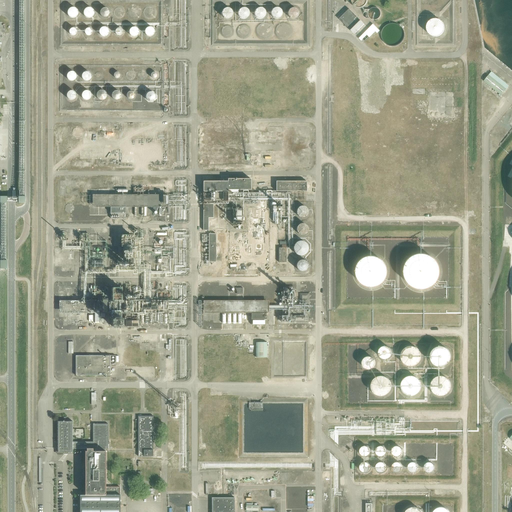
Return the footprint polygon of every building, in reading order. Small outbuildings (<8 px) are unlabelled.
[(79,12),(79,11),(78,10),(78,9),(77,8),(76,7),(75,6),(73,6),(72,6),(71,7),(69,8),(68,9),(68,11),(67,12),(67,13),(68,14),(68,15),(69,16),(71,17),(73,18),(74,18),(75,17),(77,16),(78,15),(78,14),(79,13),(79,12)] [(110,12),(110,11),(110,10),(108,8),(108,7),(107,7),(105,6),(103,7),(101,8),(100,9),(100,10),(99,11),(100,13),(100,14),(101,15),(102,16),(103,16),(105,17),(106,16),(108,15),(109,15),(109,14),(110,12)] [(282,12),(282,11),(282,10),(281,8),(279,7),(277,6),(275,7),(274,7),(273,8),(272,9),(271,11),(271,12),(272,14),(273,15),(274,16),(274,17),(275,17),(276,17),(277,17),(279,17),(280,16),(281,16),(282,14),(282,12)] [(94,14),(94,12),(94,11),(94,10),(93,9),(92,8),(91,7),(90,7),(89,7),(88,7),(87,7),(86,8),(85,8),(84,9),(84,10),(83,11),(83,12),(83,13),(83,14),(84,15),(84,16),(85,17),(86,17),(87,18),(88,18),(89,18),(90,18),(91,17),(92,17),(93,16),(93,15),(94,15),(94,14)] [(233,13),(233,12),(233,10),(232,9),(231,8),(230,7),(228,7),(227,7),(225,7),(224,8),(223,9),(222,10),(222,11),(222,13),(222,15),(223,17),(224,17),(225,18),(227,18),(228,18),(230,18),(231,17),(232,16),(233,15),(233,13)] [(250,13),(249,12),(249,10),(248,9),(248,8),(246,7),(245,7),(244,7),(242,7),(240,8),(239,9),(239,10),(238,12),(238,13),(238,15),(239,16),(239,17),(241,17),(241,18),(243,18),(245,18),(246,18),(248,17),(249,16),(249,15),(250,13)] [(266,12),(266,10),(265,9),(265,8),(264,8),(263,7),(261,7),(260,7),(259,7),(257,8),(256,9),(256,10),(255,11),(255,12),(255,13),(256,14),(257,16),(258,17),(260,18),(262,18),(263,17),(264,17),(265,16),(266,14),(266,13),(266,12)] [(299,13),(299,12),(298,10),(297,9),(297,8),(296,7),(294,7),(292,7),(291,7),(290,8),(289,9),(288,10),(288,12),(288,13),(288,14),(288,15),(289,16),(291,17),(292,18),(293,18),(294,18),(295,18),(296,17),(297,16),(298,15),(299,14),(299,13)] [(372,19),(373,20),(375,20),(377,19),(378,18),(379,17),(380,16),(380,15),(380,14),(380,12),(380,11),(379,10),(378,9),(377,9),(376,8),(375,8),(374,8),(372,8),(370,9),(369,10),(369,11),(368,13),(368,15),(369,16),(369,17),(370,18),(372,19)] [(343,11),(338,17),(355,34),(365,25),(349,9),(345,13),(343,11)] [(445,28),(445,26),(445,24),(444,23),(443,22),(441,20),(440,19),(437,19),(436,19),(434,19),(432,20),(431,21),(430,22),(429,23),(428,25),(427,26),(427,28),(427,29),(428,31),(429,33),(430,34),(431,35),(432,36),(434,36),(436,37),(437,37),(440,36),(441,35),(443,34),(444,33),(445,31),(445,30),(445,28)] [(109,31),(109,30),(109,29),(108,27),(106,26),(105,26),(104,26),(103,26),(102,26),(100,27),(99,29),(99,31),(99,32),(99,33),(100,34),(101,35),(102,36),(104,36),(105,36),(107,36),(107,35),(109,33),(109,32),(109,31)] [(139,31),(139,29),(138,27),(136,26),(135,26),(134,26),(133,26),(132,26),(130,27),(129,28),(129,29),(129,31),(129,33),(129,34),(130,34),(131,35),(132,36),(133,36),(135,36),(136,36),(137,35),(138,34),(139,33),(139,32),(139,31)] [(155,31),(154,29),(153,27),(152,26),(151,26),(149,26),(148,26),(147,26),(146,27),(145,28),(145,29),(144,31),(144,33),(145,34),(146,34),(146,35),(147,36),(149,36),(151,36),(152,36),(153,35),(154,33),(155,32),(155,31)] [(76,78),(77,77),(77,75),(76,74),(75,73),(74,72),(73,71),(72,71),(70,72),(69,72),(68,73),(67,75),(67,76),(68,77),(68,79),(69,80),(70,80),(72,81),(73,81),(74,80),(76,79),(76,78)] [(91,77),(92,76),(91,74),(91,73),(89,72),(88,71),(87,71),(85,71),(84,72),(83,73),(82,75),(82,76),(82,77),(83,79),(84,80),(85,80),(87,81),(88,80),(90,80),(91,78),(91,77)] [(509,86),(491,72),(484,81),(501,95),(509,86)] [(76,96),(76,95),(76,93),(75,92),(74,91),(73,90),(72,90),(70,90),(69,90),(68,91),(67,92),(66,93),(66,95),(66,96),(67,97),(67,99),(69,99),(70,100),(71,100),(73,100),(74,99),(75,98),(76,97),(76,96)] [(90,97),(91,96),(91,94),(90,93),(89,92),(88,91),(87,90),(85,90),(84,91),(83,92),(82,93),(81,94),(82,96),(82,97),(83,98),(84,99),(86,100),(87,100),(89,99),(90,98),(90,97)] [(105,96),(105,95),(105,94),(105,93),(104,91),(103,91),(102,90),(101,90),(99,90),(98,90),(97,91),(96,92),(95,93),(95,94),(95,95),(95,97),(96,98),(96,99),(98,100),(99,100),(100,100),(101,100),(103,99),(104,99),(104,98),(105,96)] [(120,96),(120,95),(120,94),(119,93),(119,92),(118,91),(116,90),(115,90),(114,90),(113,90),(111,91),(110,92),(110,93),(109,94),(109,95),(110,97),(110,98),(111,99),(112,100),(113,100),(115,100),(116,100),(117,100),(118,99),(119,98),(120,96)] [(155,97),(156,96),(155,95),(155,94),(155,93),(154,93),(153,92),(153,91),(152,91),(151,91),(150,91),(149,91),(148,92),(147,92),(146,93),(146,94),(145,95),(145,96),(145,97),(145,98),(146,99),(147,100),(148,101),(149,101),(150,101),(151,101),(152,101),(153,100),(154,100),(155,99),(155,98),(155,97)] [(242,141),(239,126),(234,123),(233,121),(229,122),(226,127),(226,122),(222,125),(225,126),(214,128),(210,136),(209,136),(210,141),(207,142),(210,143),(211,146),(212,146),(214,155),(219,154),(220,155),(224,157),(225,153),(234,152),(237,157),(240,159),(243,158),(247,149),(242,142),(242,141)] [(250,190),(250,179),(227,179),(227,181),(203,181),(203,191),(228,191),(228,190),(250,190)] [(306,191),(306,181),(276,181),(276,191),(306,191)] [(208,230),(208,222),(208,218),(213,218),(213,204),(203,204),(203,230),(208,230)] [(308,211),(308,210),(308,209),(307,207),(305,205),(303,205),(301,205),(300,205),(298,207),(297,208),(297,210),(297,212),(297,213),(298,215),(299,216),(300,216),(302,217),(303,217),(304,216),(306,216),(306,215),(308,213),(308,212),(308,211)] [(126,207),(110,207),(110,219),(126,219),(126,207)] [(308,229),(308,227),(308,226),(307,225),(306,224),(304,223),(303,223),(302,223),(301,223),(300,223),(299,224),(298,224),(297,225),(297,226),(296,227),(296,229),(297,231),(297,232),(298,233),(300,234),(301,234),(302,234),(303,234),(304,234),(306,233),(308,231),(308,230),(308,229)] [(133,242),(133,234),(122,234),(121,244),(124,244),(124,239),(127,239),(127,245),(131,245),(131,242),(133,242)] [(308,247),(308,246),(307,244),(307,243),(306,242),(305,241),(303,240),(302,240),(301,240),(299,240),(298,240),(297,241),(295,242),(295,243),(294,245),(293,246),(293,247),(293,249),(294,250),(294,251),(295,252),(297,254),(298,254),(299,255),(301,255),(302,255),(304,254),(305,253),(306,252),(307,251),(307,250),(308,249),(308,247)] [(407,282),(410,284),(414,286),(418,287),(422,287),(427,286),(430,284),(434,281),(436,278),(437,274),(438,269),(437,265),(436,261),(433,257),(430,255),(426,253),(422,252),(418,252),(413,253),(410,255),(406,258),(404,261),(403,266),(402,270),(403,274),(404,278),(407,282)] [(354,267),(354,271),(355,275),(356,278),(359,282),(362,284),(366,285),(370,286),(374,285),(378,284),(381,281),(383,278),(385,274),(385,270),(384,266),(383,262),(380,259),(377,257),(373,255),(369,255),(365,256),(361,257),(358,260),(356,263),(354,267)] [(308,265),(308,263),(307,261),(306,261),(305,259),(303,259),(302,259),(300,259),(298,261),(297,262),(296,263),(296,265),(297,267),(297,268),(298,269),(299,270),(300,270),(302,271),(303,271),(304,270),(305,270),(306,269),(307,268),(308,267),(308,266),(308,265)] [(90,300),(60,300),(60,312),(71,312),(71,306),(75,306),(79,306),(79,311),(90,311),(90,300)] [(251,325),(256,325),(266,324),(266,320),(267,320),(267,313),(268,313),(268,300),(203,300),(203,313),(251,313),(251,325)] [(176,324),(186,325),(187,307),(177,307),(176,324)] [(267,342),(256,342),(256,357),(267,357),(267,342)] [(451,355),(451,353),(451,351),(450,349),(448,348),(447,346),(445,345),(444,345),(441,344),(439,345),(437,345),(435,346),(434,347),(432,349),(431,351),(431,353),(431,355),(431,356),(431,358),(432,360),(433,362),(435,363),(437,364),(439,365),(441,365),(442,365),(444,365),(446,364),(448,363),(449,361),(451,359),(451,357),(451,355)] [(422,357),(422,356),(422,354),(421,352),(420,350),(419,348),(418,347),(416,346),(414,345),(412,345),(410,345),(408,346),(406,347),(405,348),(403,349),(402,351),(402,353),(401,355),(401,357),(402,358),(402,360),(403,362),(405,363),(406,365),(408,365),(410,366),(412,366),(414,366),(416,365),(418,364),(419,363),(420,361),(421,359),(422,357)] [(392,353),(392,351),(391,350),(391,349),(390,348),(389,347),(388,346),(386,346),(385,346),(384,346),(383,347),(382,347),(381,348),(380,349),(379,350),(379,352),(379,353),(379,354),(379,355),(380,356),(381,357),(381,358),(383,359),(384,359),(385,359),(387,359),(388,359),(389,358),(390,357),(391,356),(391,355),(392,354),(392,353)] [(110,375),(110,366),(110,355),(75,355),(75,375),(110,375)] [(376,363),(376,361),(375,360),(375,359),(374,358),(373,357),(372,357),(370,356),(369,356),(368,356),(367,357),(366,357),(364,358),(364,359),(363,360),(363,362),(363,363),(363,364),(363,365),(364,367),(365,368),(366,369),(367,369),(368,369),(369,369),(370,369),(372,369),(374,368),(375,366),(375,365),(376,364),(376,363)] [(392,386),(392,384),(391,382),(390,380),(389,378),(388,377),(386,376),(384,376),(381,375),(380,376),(378,376),(376,377),(374,378),(373,380),(372,382),(371,384),(371,386),(372,388),(372,390),(373,392),(375,394),(377,395),(379,396),(381,396),(382,396),(385,396),(387,395),(388,394),(389,393),(390,391),(391,390),(392,388),(392,386)] [(422,385),(421,383),(421,381),(420,380),(419,378),(417,377),(416,376),(414,375),(412,375),(410,375),(408,375),(406,376),(404,378),(403,379),(402,381),(401,383),(401,385),(401,387),(402,389),(403,391),(404,392),(405,394),(407,395),(409,395),(411,396),(414,395),(415,395),(417,394),(419,393),(420,391),(421,389),(422,387),(422,385)] [(452,386),(451,384),(451,382),(450,380),(449,378),(447,377),(446,376),(444,376),(442,375),(439,375),(437,376),(435,377),(434,378),(433,380),(432,382),(431,384),(431,385),(431,387),(431,389),(432,391),(434,393),(435,394),(437,395),(439,396),(441,396),(443,396),(444,396),(446,395),(448,393),(450,392),(451,390),(451,388),(452,386)] [(153,456),(153,416),(138,416),(138,456),(153,456)] [(72,449),(86,448),(103,449),(108,449),(108,424),(93,424),(93,441),(72,441),(72,421),(57,421),(57,452),(64,452),(64,453),(67,453),(67,452),(72,452),(72,449)] [(386,451),(386,449),(386,448),(385,447),(383,446),(382,445),(381,445),(379,446),(377,447),(377,448),(376,449),(376,451),(376,452),(377,454),(378,455),(379,455),(381,456),(382,456),(383,455),(384,455),(385,454),(386,453),(386,452),(386,451)] [(403,451),(402,449),(402,448),(401,447),(400,446),(399,445),(397,445),(395,446),(394,447),(393,447),(393,449),(392,451),(393,452),(394,454),(395,455),(396,456),(397,456),(399,456),(400,455),(401,455),(401,454),(402,453),(403,452),(403,451)] [(371,451),(370,449),(369,447),(368,446),(367,446),(365,446),(364,446),(363,446),(362,447),(361,448),(360,449),(360,451),(360,453),(361,454),(362,455),(363,456),(365,456),(367,456),(369,455),(370,453),(370,452),(371,451)] [(105,487),(105,451),(103,451),(103,449),(86,448),(86,451),(85,451),(85,495),(120,495),(120,487),(105,487)] [(371,467),(370,465),(370,464),(369,463),(368,462),(367,462),(365,461),(364,462),(363,462),(362,463),(361,464),(360,465),(360,467),(360,469),(361,470),(362,470),(362,471),(363,472),(365,472),(367,472),(369,471),(370,469),(370,468),(371,467)] [(386,467),(386,466),(386,465),(386,464),(385,463),(383,461),(382,461),(381,461),(379,461),(377,463),(376,464),(376,466),(376,468),(377,470),(378,471),(379,471),(381,472),(382,471),(383,471),(384,470),(385,470),(386,469),(386,468),(386,467)] [(419,467),(418,465),(418,464),(417,463),(416,462),(415,462),(413,461),(412,462),(411,462),(410,463),(409,464),(409,465),(408,467),(408,468),(409,469),(410,470),(411,471),(412,472),(413,472),(415,472),(417,471),(418,470),(418,469),(419,467)] [(402,467),(402,465),(401,463),(400,462),(398,462),(396,462),(395,462),(394,463),(393,464),(392,465),(392,467),(392,469),(393,470),(393,471),(394,471),(395,472),(397,472),(398,472),(399,472),(401,471),(402,469),(402,468),(402,467)] [(435,467),(434,465),(433,463),(432,463),(432,462),(430,462),(428,462),(427,462),(426,463),(425,464),(424,465),(424,467),(424,469),(425,470),(425,471),(426,471),(427,472),(429,472),(431,472),(433,471),(434,470),(434,469),(435,467)] [(119,511),(120,495),(85,495),(80,495),(79,511),(119,511)] [(234,511),(234,497),(211,497),(211,511),(234,511)]
